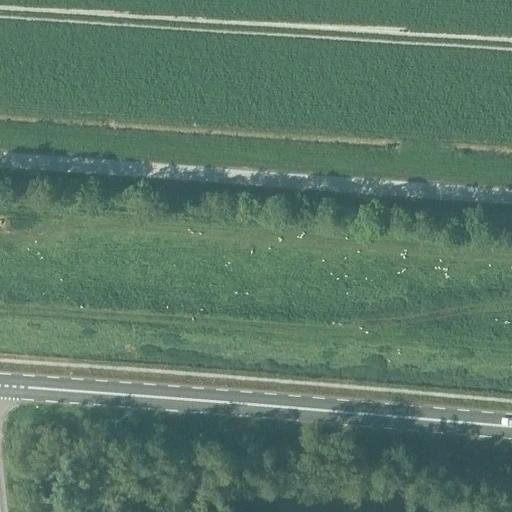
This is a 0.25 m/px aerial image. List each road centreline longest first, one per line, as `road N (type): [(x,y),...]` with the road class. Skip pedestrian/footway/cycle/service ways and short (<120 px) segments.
road 1 (primary): [(511,424),(0,386)]
road 2 (unclassified): [(511,196),(0,163)]
